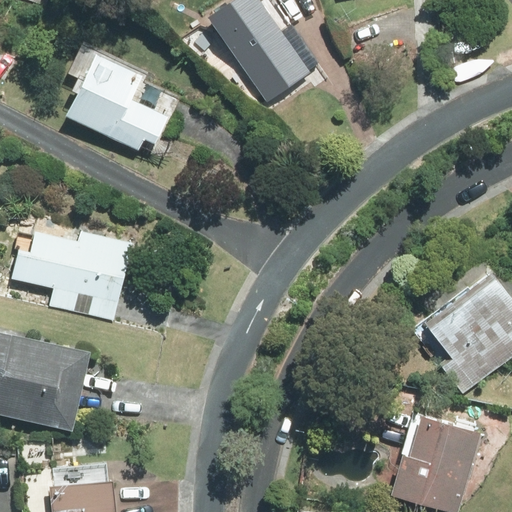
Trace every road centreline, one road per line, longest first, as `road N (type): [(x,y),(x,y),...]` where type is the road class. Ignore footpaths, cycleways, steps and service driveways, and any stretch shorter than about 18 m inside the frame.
road 1 (residential): [(210,511),(222,375),(263,294),(322,218),(402,144),(511,90)]
road 2 (residential): [(511,157),(439,194),(315,315),(274,391),(249,511)]
